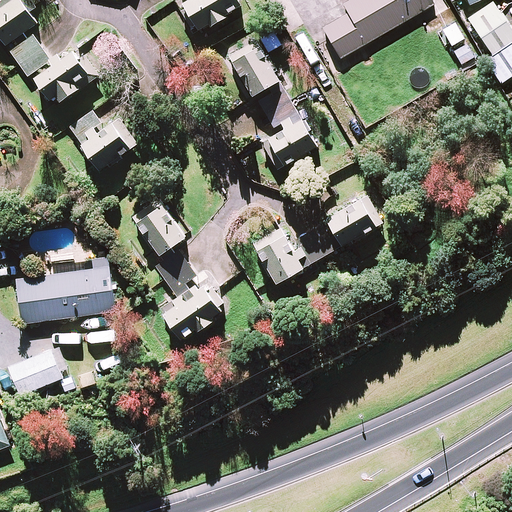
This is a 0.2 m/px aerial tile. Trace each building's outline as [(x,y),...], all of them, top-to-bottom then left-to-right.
[(43,24),(27,0),(13,0),(0,9),(0,30),(10,45),(34,30),(43,24)] [(185,0),(198,32),(243,6),(239,0),(185,0)] [(437,12),(430,0),(351,0),(342,5),(345,19),(324,30),(347,60),(437,12)] [(493,0),(463,0),(467,9),(493,0)] [(511,75),(511,41),(491,7),(467,24),(503,86),(511,75)] [(57,67),(34,30),(10,45),(33,78),(57,67)] [(466,42),(452,53),(463,67),(477,57),(466,42)] [(279,83),(254,43),(230,54),(252,100),(279,83)] [(94,78),(79,50),(57,67),(39,80),(56,105),(94,78)] [(277,173),(316,147),(279,83),(252,100),(273,131),(260,139),(277,173)] [(144,146),(123,121),(86,145),(108,171),(144,146)] [(374,227),(362,200),(290,240),(283,230),(256,246),(277,282),(374,227)] [(188,240),(160,201),(136,217),(158,258),(176,247),(188,240)] [(196,278),(176,247),(156,266),(179,295),(196,278)] [(117,309),(112,259),(20,274),(26,322),(117,309)] [(225,313),(209,285),(164,312),(183,344),(225,313)] [(70,375),(58,347),(9,368),(21,396),(70,375)] [(0,452),(14,447),(0,409),(0,452)]
